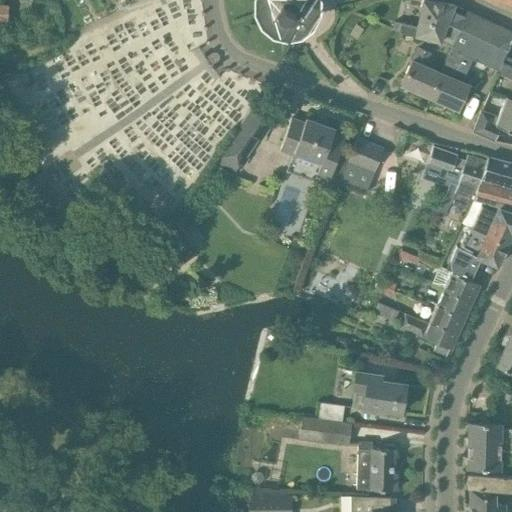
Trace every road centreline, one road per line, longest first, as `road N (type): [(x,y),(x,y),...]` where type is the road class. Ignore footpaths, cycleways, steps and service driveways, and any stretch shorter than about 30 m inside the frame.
road 1 (residential): [(511,150),(255,66),(222,37),(213,0)]
road 2 (residential): [(447,511),(449,394),(511,263)]
